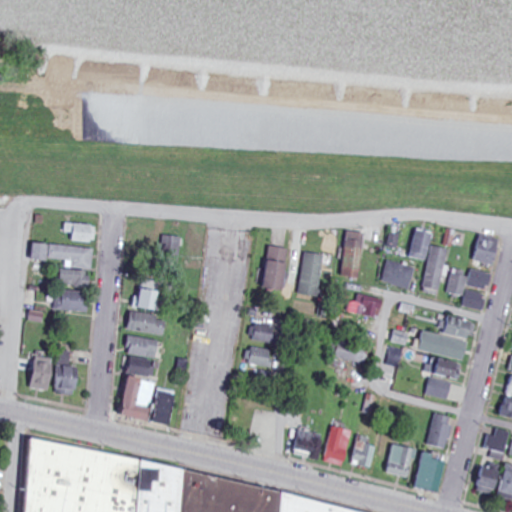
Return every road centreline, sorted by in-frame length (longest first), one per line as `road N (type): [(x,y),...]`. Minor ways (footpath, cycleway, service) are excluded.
road 1 (secondary): [(423,511),(0,410)]
road 2 (residential): [(511,229),(418,217),(306,224),(115,211)]
road 3 (residential): [(115,211),(17,204),(4,411)]
road 4 (residential): [(470,417),(376,391),(391,303),(397,297),(494,324)]
road 5 (residential): [(446,511),(511,253)]
road 6 (residential): [(260,473),(306,224)]
road 7 (residential): [(97,432),(115,211)]
